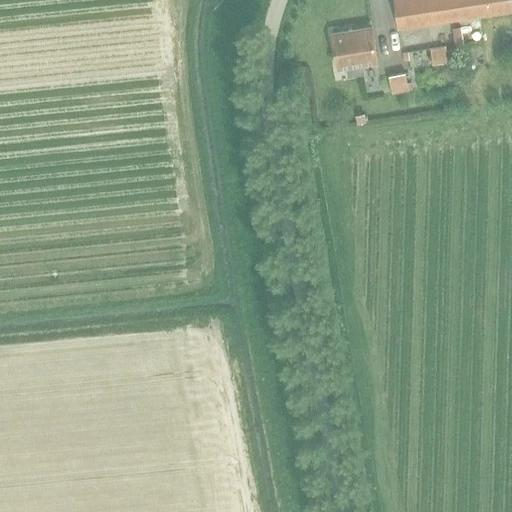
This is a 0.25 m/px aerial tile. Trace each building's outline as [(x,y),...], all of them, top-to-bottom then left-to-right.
[(511,9),(511,0),(393,0),(398,27),(511,9)] [(478,22),(463,23),(464,34),(479,32),(478,22)] [(377,62),(371,26),(332,32),(338,68),(346,67),(348,76),(364,74),(362,64),(377,62)] [(461,26),(452,27),(454,44),(463,43),(461,26)] [(430,48),(432,64),(448,61),(445,45),(430,48)] [(405,72),(388,75),(392,93),(408,89),(405,72)]
